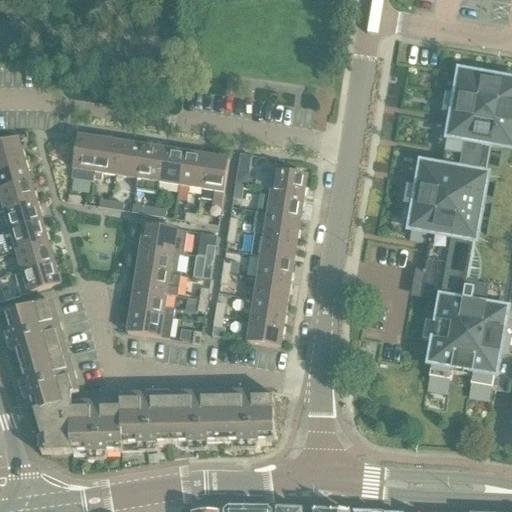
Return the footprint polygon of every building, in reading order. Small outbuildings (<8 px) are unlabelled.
[(413,209),(409,232),(432,237),(431,243),(429,242),(429,245),(430,245),(429,254),(429,255),(427,263),(425,273),(425,274),(423,273),(423,276),(424,276),(421,295),(420,295),(419,297),(441,301),(440,304),(436,324),(426,322),(422,341),(433,343),(429,367),(431,368),(429,379),(452,383),(453,375),(472,379),(470,386),(492,390),(494,379),(496,379),(508,312),(503,311),(504,303),(508,282),(511,266),(511,82),(459,73),(455,96),(451,117),(447,139),(447,140),(454,142),(449,170),(441,168),(421,165),(416,189),(413,209)] [(78,137),(73,170),(71,180),(92,184),(93,180),(94,180),(100,141),(78,137)] [(0,144),(0,168),(24,161),(18,140),(0,144)] [(100,141),(94,180),(101,181),(102,174),(116,176),(121,144),(100,141)] [(121,144),(116,176),(137,180),(135,190),(136,190),(142,147),(121,144)] [(142,147),(136,190),(157,193),(164,151),(142,147)] [(164,151),(157,193),(159,183),(180,186),(185,154),(164,151)] [(185,154),(180,186),(201,190),(206,157),(185,154)] [(206,157),(201,190),(214,192),(212,205),(221,206),(228,161),(206,157)] [(0,190),(30,182),(24,161),(0,168),(0,190)] [(265,170),(261,192),(304,199),(308,177),(265,170)] [(237,177),(235,188),(243,189),(245,178),(237,177)] [(0,190),(0,197),(4,212),(36,203),(30,182),(0,190)] [(235,188),(233,199),(241,201),(243,189),(235,188)] [(261,192),(258,213),(301,220),(304,199),(261,192)] [(68,204),(80,206),(81,198),(69,196),(68,204)] [(101,201),(100,209),(111,210),(112,202),(101,201)] [(112,202),(111,210),(123,212),(124,204),(112,202)] [(4,212),(10,233),(42,224),(36,203),(4,212)] [(144,207),(142,215),(153,217),(155,209),(144,207)] [(155,209),(153,217),(166,219),(167,211),(155,209)] [(267,216),(264,236),(297,241),(301,220),(258,213),(258,215),(267,216)] [(184,222),(196,224),(197,216),(186,214),(184,222)] [(197,216),(196,224),(208,226),(209,218),(197,216)] [(230,220),(229,230),(237,232),(238,221),(230,220)] [(10,233),(16,253),(48,244),(42,224),(10,233)] [(187,233),(144,227),(141,249),(184,256),(187,233)] [(234,244),(237,232),(229,230),(227,243),(234,244)] [(254,235),(251,256),(294,263),(297,241),(264,236),(254,235)] [(16,253),(22,274),(54,265),(48,244),(16,253)] [(207,248),(205,259),(213,260),(215,249),(207,248)] [(184,256),(141,249),(137,270),(181,277),(184,256)] [(261,259),(257,279),(290,284),(294,263),(251,256),(251,258),(261,259)] [(213,260),(205,259),(199,258),(197,270),(212,273),(213,260)] [(224,263),(222,273),(230,274),(232,264),(224,263)] [(20,298),(28,296),(60,287),(54,265),(22,274),(22,275),(14,277),(20,298)] [(181,277),(137,270),(134,291),(178,298),(181,277)] [(222,273),(220,286),(228,287),(230,274),(222,273)] [(257,279),(254,300),(287,305),(290,284),(257,279)] [(201,290),(199,301),(207,303),(208,291),(201,290)] [(134,291),(131,313),(173,319),(174,310),(165,309),(167,296),(134,291)] [(254,300),(251,321),(283,327),(287,305),(254,300)] [(199,301),(198,313),(205,314),(207,303),(199,301)] [(19,314),(6,318),(10,333),(15,352),(24,382),(30,400),(30,401),(31,406),(41,438),(41,439),(45,439),(46,453),(41,453),(41,456),(86,455),(106,454),(137,453),(148,453),(148,446),(157,446),(188,445),(207,445),(238,444),(258,443),(274,443),(274,434),(273,402),(273,394),(120,398),(120,405),(72,406),(71,397),(79,394),(53,304),(52,304),(23,312),(19,314)] [(217,305),(215,316),(223,317),(225,306),(217,305)] [(131,313),(127,335),(169,341),(173,319),(131,313)] [(215,316),(214,328),(221,329),(223,317),(215,316)] [(251,321),(247,343),(280,349),(283,327),(251,321)] [(194,332),(192,345),(199,346),(201,333),(194,332)]
